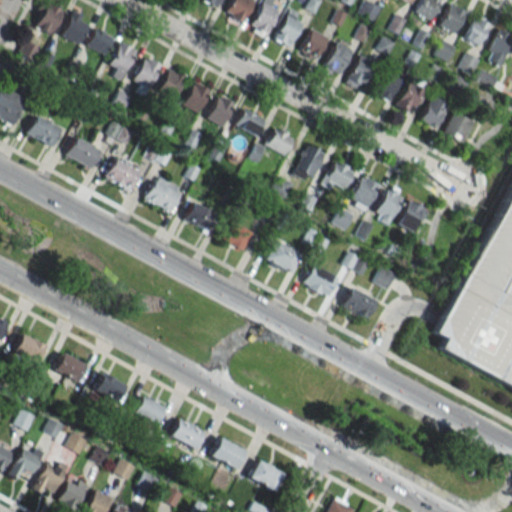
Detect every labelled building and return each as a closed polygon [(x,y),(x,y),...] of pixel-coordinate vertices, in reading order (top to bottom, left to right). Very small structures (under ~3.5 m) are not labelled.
[(237,23),(250,1),(248,0),(227,0),(220,13),(237,23)] [(377,7),(363,0),(359,0),(353,11),(369,20),(377,7)] [(417,0),(412,11),(426,19),(436,0),(417,0)] [(31,26),(47,34),(60,9),(44,1),(31,26)] [(259,2),(247,24),(262,31),(273,10),(259,2)] [(447,2),(435,24),(450,32),(462,10),(447,2)] [(76,44),(87,20),(67,12),(57,36),(76,44)] [(283,14),(272,36),(286,44),(298,22),(283,14)] [(471,15),(460,37),(474,45),(486,23),(471,15)] [(110,36),(91,27),(82,45),(101,55),(110,36)] [(308,28),(296,50),(311,58),(322,36),(308,28)] [(496,28),(484,49),(499,57),(511,36),(496,28)] [(388,41),(380,37),(375,47),(382,51),(388,41)] [(442,60),(450,47),(439,40),(431,53),(442,60)] [(132,49),(117,41),(105,64),(113,68),(109,75),(117,79),(132,49)] [(332,41),(320,63),(335,71),(347,49),(332,41)] [(474,59),(463,53),(457,65),(469,70),(474,59)] [(356,54),(345,76),(360,84),(371,62),(356,54)] [(128,81),(145,89),(158,63),(141,55),(128,81)] [(181,76),(165,68),(154,89),(170,97),(181,76)] [(381,70),(369,92),(384,99),(396,78),(381,70)] [(179,105),(194,112),(206,88),(191,80),(179,105)] [(404,82),(393,104),(408,111),(419,90),(404,82)] [(0,119),(9,124),(21,97),(0,87),(0,119)] [(467,99),(478,105),(482,96),(470,90),(467,99)] [(219,125),(230,101),(214,94),(203,118),(219,125)] [(417,120),(432,128),(445,103),(429,94),(417,120)] [(231,124),(252,135),(261,118),(239,107),(231,124)] [(470,120),(452,110),(440,131),(459,141),(470,120)] [(21,133),(48,146),(57,127),(31,114),(21,133)] [(290,135),(272,126),(262,145),(280,154),(290,135)] [(96,148),(70,136),(61,156),(88,168),(96,148)] [(288,171),(304,180),(320,152),(304,143),(288,171)] [(100,177),(126,190),(136,171),(110,157),(100,177)] [(318,183),(337,193),(350,169),(331,158),(318,183)] [(177,189),(152,174),(139,197),(164,212),(177,189)] [(361,210),(376,183),(358,174),(344,201),(361,210)] [(511,389),(433,347),(438,337),(427,331),(436,315),(511,174),(511,389)] [(288,182),(274,175),(267,189),(281,196),(288,182)] [(368,215),(384,224),(400,195),(384,186),(368,215)] [(423,209),(405,199),(392,223),(410,233),(423,209)] [(179,219),(204,231),(213,212),(188,200),(179,219)] [(349,215),(336,207),(327,223),(340,231),(349,215)] [(240,250),(250,231),(228,220),(218,239),(240,250)] [(259,259),(286,273),(296,253),(269,240),(259,259)] [(358,274),(365,261),(345,250),(338,263),(358,274)] [(323,296),(334,277),(309,263),(298,283),(323,296)] [(383,289),(392,273),(378,265),(369,281),(383,289)] [(362,318),(372,300),(347,287),(337,305),(362,318)] [(9,349),(32,361),(40,344),(17,333),(9,349)] [(50,372),(77,379),(81,361),(55,354),(50,372)] [(89,389),(112,401),(121,384),(98,372),(89,389)] [(160,405),(137,394),(128,412),(151,423),(160,405)] [(201,431),(175,416),(165,435),(191,449),(201,431)] [(231,468),(240,448),(214,436),(205,455),(231,468)] [(3,474),(12,479),(17,469),(27,474),(37,454),(19,444),(3,474)] [(0,466),(8,451),(0,446),(0,466)] [(108,471),(123,479),(130,466),(115,458),(108,471)] [(244,477),(270,490),(280,471),(254,458),(244,477)] [(64,480),(55,497),(70,506),(80,489),(64,480)] [(91,488),(79,511),(80,511),(98,511),(107,497),(91,488)] [(321,511),(347,511),(351,506),(330,496),(321,511)] [(129,511),(115,503),(109,511),(129,511)]
